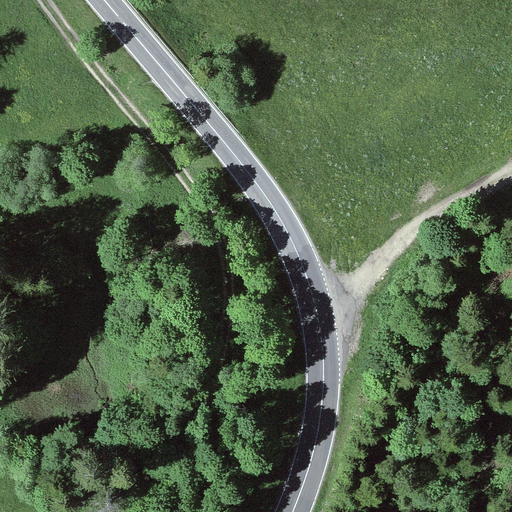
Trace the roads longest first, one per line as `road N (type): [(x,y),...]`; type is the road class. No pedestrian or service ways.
road 1 (secondary): [(292,511),(323,386),(308,282),(272,205),(103,0)]
road 2 (track): [(43,0),(180,174),(200,211),(223,277),(232,361)]
